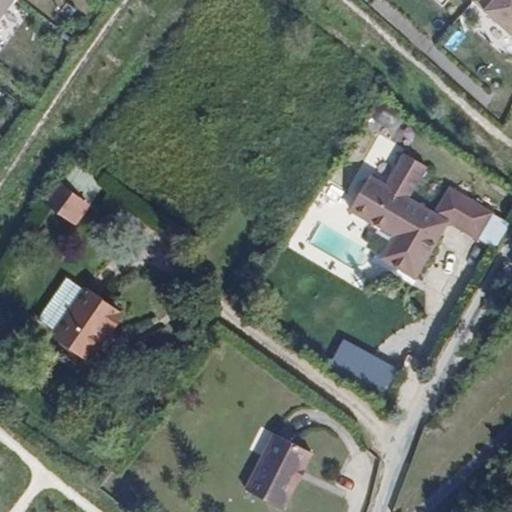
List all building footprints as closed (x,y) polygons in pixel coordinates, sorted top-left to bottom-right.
[(0,0),(0,19),(15,0),(0,0)] [(511,0),(479,0),(473,7),(511,38),(511,0)] [(375,169),(359,160),(339,194),(383,220),(372,241),(406,262),(437,206),(466,223),(481,197),(438,172),(423,197),(397,182),(415,150),(393,137),(375,169)] [(89,193),(58,171),(43,191),(75,214),(89,193)] [(62,268),(57,268),(51,276),(54,278),(40,298),(35,298),(29,308),(49,322),(79,280),(62,268)] [(117,306),(79,280),(49,322),(45,328),(78,350),(90,334),(99,321),(105,324),(117,306)] [(95,338),(105,324),(99,321),(90,334),(95,338)] [(399,370),(351,343),(336,369),(382,402),(390,386),(399,370)] [(303,441),(267,423),(239,480),(276,498),(292,467),(290,463),(293,457),(298,453),(303,441)]
